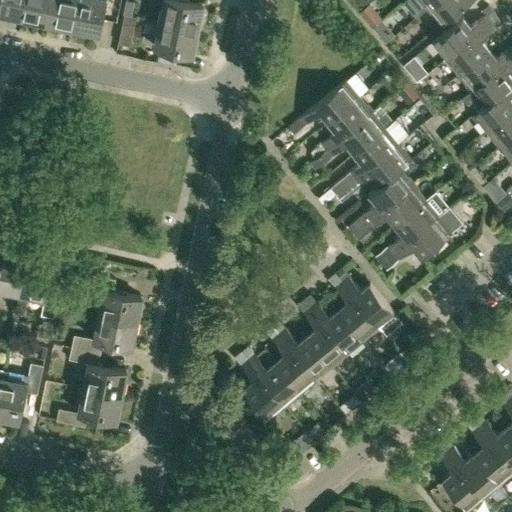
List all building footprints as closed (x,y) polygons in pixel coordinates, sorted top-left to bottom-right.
[(0,0),(0,12),(22,17),(25,0),(0,0)] [(48,23),(52,0),(25,0),(22,17),(48,23)] [(73,28),(78,0),(52,0),(48,23),(73,28)] [(78,0),(73,28),(99,34),(106,0),(78,0)] [(135,1),(130,0),(127,0),(125,13),(133,15),(135,1)] [(186,0),(164,0),(160,20),(199,28),(204,3),(186,0)] [(417,16),(428,7),(435,0),(404,0),(417,16)] [(435,0),(428,7),(441,23),(469,0),(435,0)] [(491,19),(497,14),(488,3),(482,8),(485,13),(491,19)] [(125,13),(119,42),(131,44),(137,16),(125,13)] [(446,56),(491,19),(485,13),(471,24),(463,15),(433,40),(446,56)] [(497,14),(491,19),(497,26),(503,21),(497,14)] [(459,72),(489,47),(482,38),(497,26),(491,19),(446,56),(459,72)] [(194,53),(199,28),(160,20),(155,45),(194,53)] [(472,88),(511,54),(511,44),(497,56),(489,47),(459,72),(472,88)] [(511,81),(511,74),(508,70),(511,66),(511,54),(472,88),(485,103),(485,104),(511,81)] [(329,120),(359,94),(346,78),(300,115),(306,122),(321,110),(329,120)] [(487,129),(511,108),(511,96),(510,95),(511,92),(511,81),(485,104),(485,103),(474,113),(487,129)] [(327,147),(372,110),(359,94),(329,120),(336,128),(321,140),(327,147)] [(500,145),(511,134),(511,108),(487,129),(500,145)] [(355,151),(385,126),(372,110),(327,147),(310,161),(316,168),(347,142),(355,151)] [(353,178),(398,141),(385,126),(355,151),(362,160),(331,185),(337,192),(353,178)] [(511,159),(511,134),(500,145),(511,159)] [(327,147),(321,140),(321,141),(311,149),(316,156),(326,147),(327,147)] [(400,166),(400,167),(411,158),(398,141),(353,178),(337,192),(342,199),(373,173),(380,182),(400,166)] [(413,182),(400,167),(400,166),(380,182),(369,191),(377,200),(348,224),(354,231),(413,182)] [(395,223),(426,197),(413,182),(354,231),(359,237),(388,214),(395,223)] [(388,244),(394,251),(439,213),(449,205),(436,189),(426,197),(395,223),(403,232),(388,244)] [(508,208),(511,204),(511,199),(507,193),(502,196),(497,201),(499,203),(504,208),(505,209),(505,210),(508,208)] [(449,205),(439,213),(394,251),(400,257),(414,245),(422,255),(452,230),(452,229),(462,221),(449,205)] [(383,260),(394,251),(388,244),(377,253),(383,260)] [(0,289),(19,294),(27,254),(2,249),(0,259),(0,289)] [(394,251),(383,260),(388,267),(400,257),(394,251)] [(65,268),(53,265),(54,260),(27,254),(19,294),(44,299),(41,314),(54,316),(65,268)] [(349,274),(342,266),(335,272),(342,280),(349,274)] [(99,313),(138,321),(143,296),(113,290),(116,278),(87,272),(85,284),(93,286),(91,297),(102,300),(99,313)] [(329,277),(336,286),(342,280),(335,272),(329,277)] [(349,274),(342,280),(379,325),(387,334),(403,320),(370,281),(361,289),(349,274)] [(364,338),(379,325),(342,280),(336,286),(348,300),(338,307),(364,338)] [(318,300),(311,292),(304,298),(311,306),(318,300)] [(311,306),(304,298),(297,303),(304,312),(311,306)] [(364,338),(338,307),(330,315),(318,300),(311,306),(348,351),(364,338)] [(332,364),(348,351),(311,306),(304,312),(316,326),(307,334),(332,364)] [(132,346),(138,321),(99,313),(94,337),(75,333),(72,345),(101,351),(103,339),(132,346)] [(272,323),(279,332),(286,326),(279,318),(272,323)] [(266,329),(273,338),(279,332),(272,323),(266,329)] [(332,364),(307,334),(298,341),(286,326),(279,332),(317,377),(332,364)] [(39,327),(37,338),(49,340),(51,330),(39,327)] [(301,390),(317,377),(279,332),(273,338),(285,352),(276,360),(301,390)] [(241,349),(248,358),(255,352),(248,344),(241,349)] [(98,363),(101,351),(72,345),(70,357),(83,360),(81,369),(84,373),(86,374),(84,386),(122,394),(128,369),(98,363)] [(248,358),(241,349),(234,355),(241,364),(248,358)] [(301,390),(276,360),(267,367),(255,352),(248,358),(285,403),(301,390)] [(269,416),(285,403),(248,358),(241,364),(253,378),(244,386),(269,416)] [(2,376),(0,385),(0,415),(20,419),(26,390),(39,393),(45,364),(31,362),(27,381),(2,376)] [(510,398),(511,396),(511,386),(510,383),(503,389),(510,398)] [(117,419),(122,394),(84,386),(79,410),(59,406),(57,418),(85,424),(88,413),(117,419)] [(510,398),(503,389),(496,394),(503,403),(510,398)] [(511,432),(511,399),(510,398),(503,403),(511,413),(511,420),(506,425),(511,432)] [(479,424),(485,418),(478,409),(471,415),(479,424)] [(471,415),(465,420),(472,429),(479,424),(471,415)] [(511,432),(506,425),(497,432),(485,418),(479,424),(511,464),(511,432)] [(500,482),(511,471),(511,464),(479,424),(472,429),(484,443),(475,451),(500,482)] [(447,449),(454,444),(447,435),(440,441),(447,449)] [(440,441),(433,446),(440,455),(447,449),(440,441)] [(500,482),(475,451),(466,458),(454,444),(447,449),(484,494),(500,482)] [(468,508),(484,494),(447,449),(440,455),(452,469),(443,477),(468,508)]
